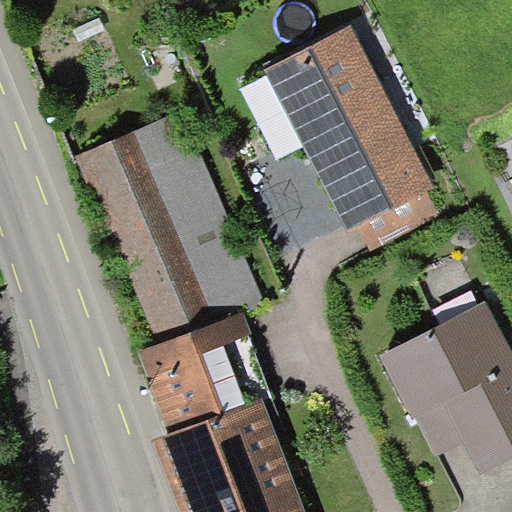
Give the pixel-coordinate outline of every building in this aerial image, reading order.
[(435,191),(349,28),(264,73),(268,79),(304,150),(309,158),(350,235),(359,231),(428,195),(435,191)] [(304,150),(268,79),(241,93),(277,164),(304,150)] [(264,305),(182,115),(79,159),(161,349),(243,314),(264,305)] [(439,216),(428,195),(359,231),(371,252),(439,216)] [(511,356),(487,307),(381,360),(413,424),(418,421),(444,408),(463,445),(480,478),(511,461),(511,356)] [(252,337),(243,314),(161,349),(139,354),(170,436),(152,442),(178,511),(303,511),(262,403),(273,399),(250,338),(252,337)] [(444,408),(418,421),(437,459),(463,445),(444,408)]
